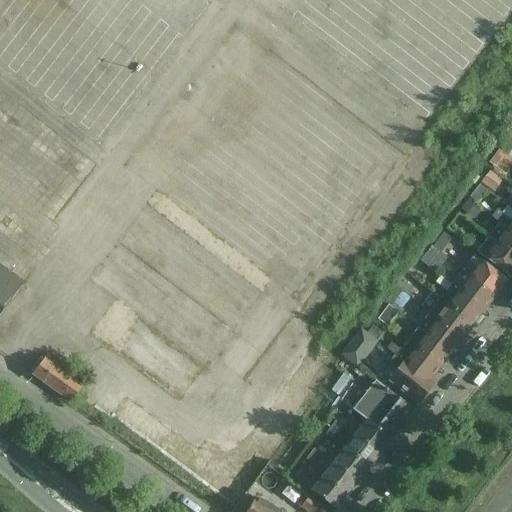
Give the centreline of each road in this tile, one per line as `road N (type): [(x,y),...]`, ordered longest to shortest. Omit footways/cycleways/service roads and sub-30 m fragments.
road 1 (residential): [(361,511),(511,319)]
road 2 (residential): [(179,511),(0,382)]
